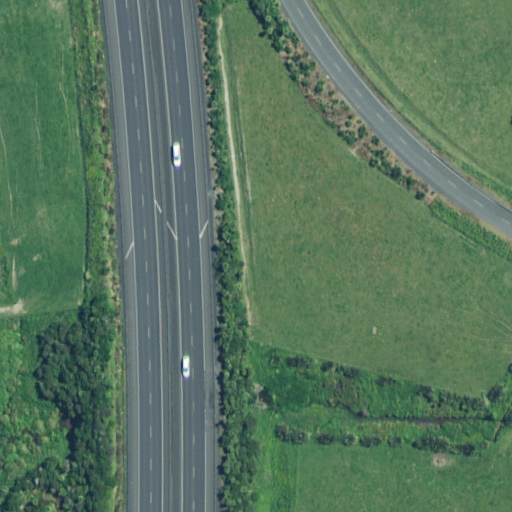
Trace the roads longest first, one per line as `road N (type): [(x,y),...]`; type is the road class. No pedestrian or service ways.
road 1 (motorway): [(169,0),(192,323),(191,511)]
road 2 (motorway): [(148,511),(141,176),(125,0)]
road 3 (unclassified): [(511,222),(397,134),(293,0)]
